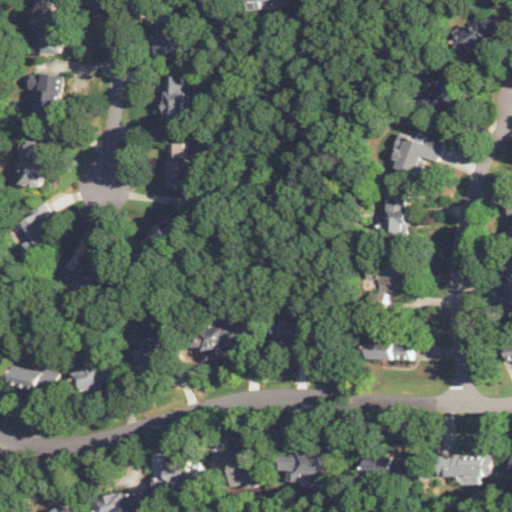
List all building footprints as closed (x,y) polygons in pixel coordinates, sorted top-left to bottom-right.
[(36,30),(44,29),(45,53),(66,52),(63,7),(34,9),(36,30)] [(463,50),(505,34),(497,13),(489,16),(488,13),(454,26),(463,50)] [(195,52),(195,32),(185,32),(185,23),(156,23),(156,53),(195,52)] [(467,75),(445,65),(427,103),(448,114),(467,75)] [(68,73),(34,69),(32,87),(43,88),(40,111),(63,114),(68,73)] [(164,74),(164,118),(188,118),(188,108),(196,108),(196,74),(164,74)] [(440,160),(446,142),(404,128),(393,164),(422,174),(427,156),(440,160)] [(44,186),(51,140),(24,136),(18,182),(44,186)] [(171,188),(192,187),(191,141),(170,141),(171,188)] [(390,234),(412,235),(414,191),(392,191),(390,234)] [(23,214),(38,247),(65,234),(50,202),(23,214)] [(170,227),(159,222),(147,244),(171,257),(191,219),(178,212),(170,227)] [(381,290),(411,290),(411,259),(370,259),(370,278),(381,278),(381,290)] [(511,303),(511,261),(510,261),(503,302),(511,303)] [(122,285),(123,264),(81,262),(80,283),(122,285)] [(307,312),(277,312),(277,343),(307,343),(307,312)] [(200,349),(247,342),(243,318),(197,325),(200,349)] [(414,357),(415,338),(371,337),(371,357),(414,357)] [(181,363),(175,344),(164,347),(162,340),(134,349),(141,374),(181,363)] [(76,369),(82,391),(126,380),(120,358),(76,369)] [(58,393),(62,371),(17,363),(14,385),(58,393)] [(262,446),(219,452),(221,469),(230,468),(232,484),(266,480),(262,446)] [(287,448),(286,478),(330,480),(331,449),(287,448)] [(497,451),(441,450),(441,478),(484,479),(484,473),(497,473),(497,451)] [(165,459),(168,472),(157,475),(162,494),(202,484),(194,452),(165,459)] [(414,453),(370,453),(370,475),(414,475),(414,453)] [(102,511),(147,511),(144,487),(100,495),(102,511)] [(72,511),(65,503),(54,511),(72,511)]
